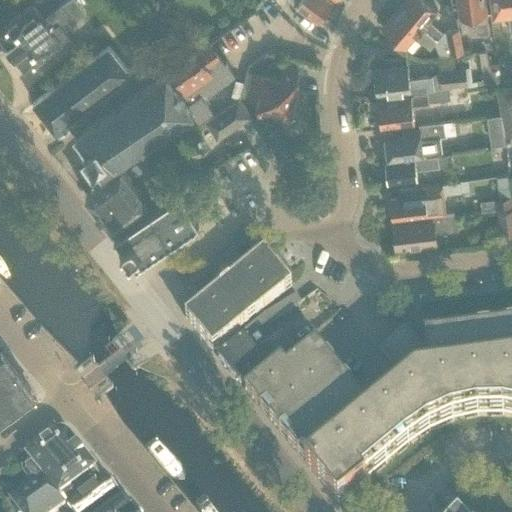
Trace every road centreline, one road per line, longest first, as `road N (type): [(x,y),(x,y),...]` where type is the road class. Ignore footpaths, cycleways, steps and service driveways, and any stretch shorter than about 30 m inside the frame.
road 1 (tertiary): [(320,511),(148,306)]
road 2 (residential): [(330,242),(348,201),(334,79),(344,37),(365,0)]
road 3 (tertiary): [(148,306),(0,126)]
road 4 (residential): [(148,306),(255,222),(291,222),(330,242)]
road 5 (residential): [(330,242),(399,274),(511,259)]
road 6 (residential): [(156,511),(64,400)]
